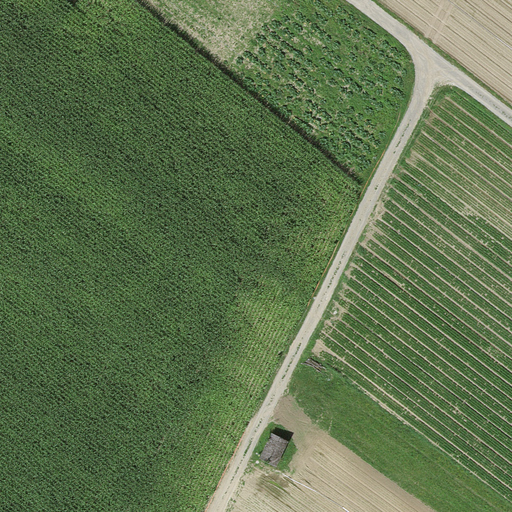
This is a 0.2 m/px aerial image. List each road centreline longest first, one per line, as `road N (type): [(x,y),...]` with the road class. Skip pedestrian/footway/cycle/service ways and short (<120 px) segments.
road 1 (track): [(218,511),(437,60)]
road 2 (track): [(511,117),(357,0)]
